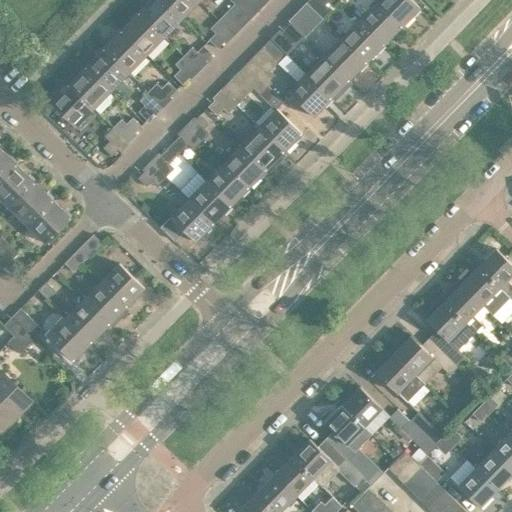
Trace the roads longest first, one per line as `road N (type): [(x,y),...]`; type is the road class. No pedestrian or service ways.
road 1 (residential): [(188,511),(183,507),(483,201)]
road 2 (secondary): [(238,332),(511,46)]
road 3 (residential): [(96,198),(285,0)]
road 4 (secondary): [(84,490),(238,332)]
road 5 (residential): [(108,209),(238,332)]
road 6 (residential): [(108,209),(12,299),(0,287)]
road 7 (residential): [(96,198),(0,101)]
